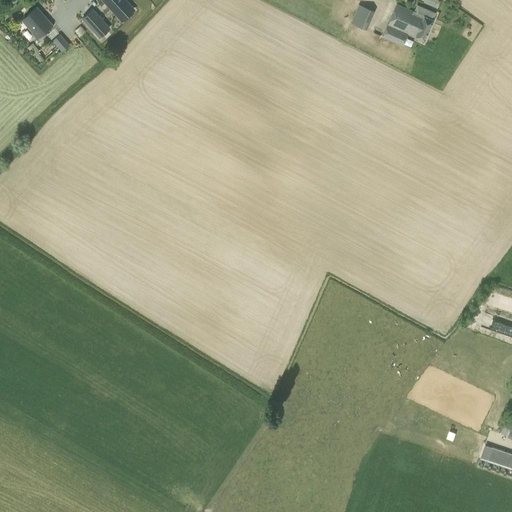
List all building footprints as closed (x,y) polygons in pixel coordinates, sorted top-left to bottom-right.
[(124,0),(103,0),(117,15),(119,18),(131,7),(128,5),(128,4),(124,0)] [(405,39),(407,34),(423,41),(433,21),(418,14),(418,13),(396,3),(381,37),(402,46),(405,39)] [(366,29),(374,12),(358,5),(350,23),(366,29)] [(38,38),(52,25),(36,7),(22,19),(38,38)] [(92,9),(82,18),(99,37),(109,28),(92,9)] [(53,40),(62,50),(68,45),(59,34),(53,40)] [(511,452),(493,447),(488,460),(511,467),(511,452)]
